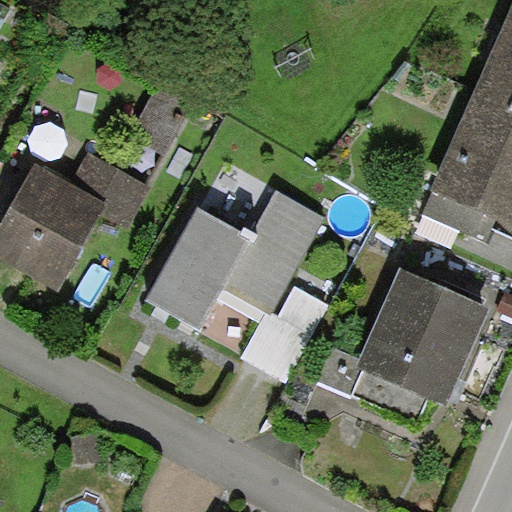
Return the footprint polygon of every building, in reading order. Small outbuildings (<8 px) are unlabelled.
[(511,4),(474,94),(511,109),(511,4)] [(197,97),(160,78),(130,135),(167,154),(197,97)] [(511,109),(474,94),(423,212),(488,240),(497,219),(511,225),(511,109)] [(88,151),(71,182),(107,201),(101,212),(128,226),(150,185),(88,151)] [(71,182),(35,162),(0,227),(0,258),(58,290),(101,212),(107,201),(71,182)] [(325,218),(277,191),(251,237),(198,207),(146,300),(200,330),(223,289),(271,315),(325,218)] [(490,307),(400,267),(360,357),(356,366),(363,369),(445,406),(490,307)] [(352,396),(363,369),(356,366),(360,357),(331,345),(316,381),(352,396)] [(96,432),(72,436),(78,465),(102,460),(96,432)]
